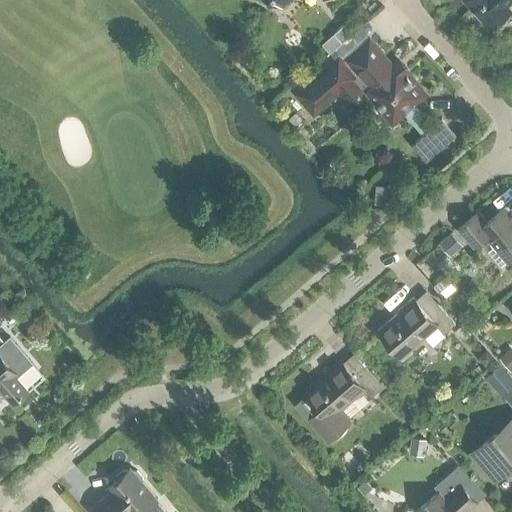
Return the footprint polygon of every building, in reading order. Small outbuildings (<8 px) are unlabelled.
[(464,0),(489,28),(510,10),(506,5),(511,0),(464,0)] [(333,32),(341,42),(353,31),(346,22),(333,32)] [(333,32),(321,43),(328,52),(341,42),(333,32)] [(433,125),(414,103),(425,94),(397,60),(391,64),(369,39),(344,61),(339,55),(295,93),(313,114),(339,92),(359,115),(374,101),(392,122),(403,113),(422,135),(417,139),(431,156),(456,135),(441,118),(433,125)] [(375,185),(375,203),(393,204),(394,186),(375,185)] [(507,260),(511,255),(511,218),(503,208),(486,222),(477,211),(458,228),(474,246),(487,235),(507,260)] [(436,325),(443,333),(455,323),(436,302),(425,311),(413,297),(398,310),(399,311),(377,330),(400,357),(436,325)] [(27,389),(15,375),(17,373),(0,353),(0,345),(4,342),(0,336),(0,394),(5,395),(12,403),(27,389)] [(511,348),(511,347),(499,358),(511,371),(511,370),(511,348)] [(486,348),(477,357),(485,366),(494,358),(486,348)] [(364,365),(353,374),(340,360),(325,373),(326,374),(305,393),(307,395),(297,404),(327,439),(349,421),(340,409),(364,388),(370,396),(382,386),(364,365)] [(511,387),(502,397),(511,407),(511,387)] [(413,416),(407,421),(413,428),(419,423),(413,416)] [(504,467),(511,460),(511,419),(507,423),(504,419),(494,428),(498,431),(472,453),(475,456),(475,458),(479,462),(481,463),(491,475),(502,466),(504,467)] [(412,437),(409,453),(424,456),(426,440),(412,437)] [(88,510),(90,511),(142,511),(145,510),(146,511),(158,511),(162,509),(155,501),(157,499),(142,482),(143,477),(136,470),(132,470),(130,467),(127,469),(123,469),(115,475),(115,480),(113,482),(116,485),(88,510)] [(365,479),(357,486),(364,495),(372,488),(365,479)] [(417,510),(418,511),(463,511),(476,501),(460,483),(444,498),(439,491),(417,510)]
